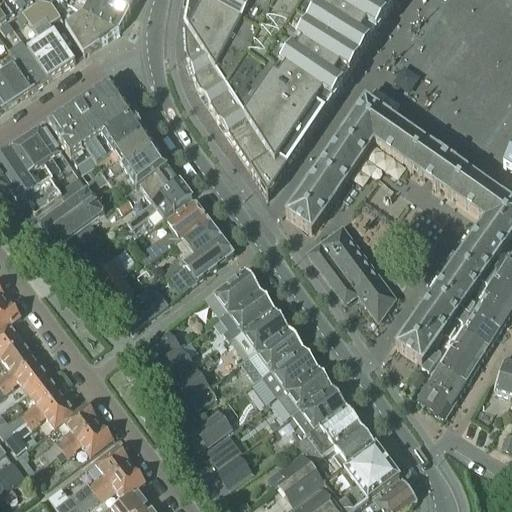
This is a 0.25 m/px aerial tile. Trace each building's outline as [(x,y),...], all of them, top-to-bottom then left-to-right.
[(18,0),(8,0),(18,12),(19,14),(26,9),(18,0)] [(18,0),(26,9),(32,4),(31,3),(28,0),(18,0)] [(41,0),(39,5),(51,8),(54,0),(41,0)] [(129,17),(102,2),(102,3),(97,0),(73,0),(70,5),(73,13),(82,19),(81,20),(101,50),(118,39),(130,18),(129,18),(129,17)] [(103,0),(102,2),(129,17),(134,9),(135,9),(139,0),(103,0)] [(194,0),(191,7),(186,32),(188,55),(310,138),(349,80),(460,148),(488,183),(498,168),(511,176),(511,150),(510,148),(511,144),(511,69),(490,14),(467,0),(194,0)] [(60,23),(51,8),(39,5),(20,18),(31,33),(40,45),(26,54),(47,86),(74,67),(53,36),(49,30),(60,23)] [(84,62),(101,50),(81,20),(65,31),(84,62)] [(26,54),(23,50),(9,60),(34,95),(47,86),(26,54)] [(0,80),(17,106),(34,95),(9,60),(0,65),(0,80)] [(0,116),(0,117),(17,106),(0,80),(0,116)] [(110,87),(47,129),(57,144),(56,144),(58,147),(70,164),(71,163),(76,171),(75,172),(82,181),(107,164),(112,161),(111,160),(144,139),(133,122),(122,105),(110,87)] [(365,106),(329,158),(354,175),(372,150),(406,174),(406,175),(418,183),(418,184),(423,187),(427,190),(446,162),(442,159),(365,106)] [(52,165),(61,159),(43,132),(26,143),(44,170),(43,170),(55,187),(63,181),(72,175),(69,170),(60,177),(52,165)] [(106,188),(155,156),(144,139),(111,160),(112,161),(119,171),(118,171),(116,170),(101,180),(100,179),(87,188),(92,197),(93,197),(106,188)] [(28,180),(43,170),(44,170),(26,143),(10,154),(28,180)] [(36,193),(28,180),(10,154),(0,160),(0,184),(21,215),(24,213),(26,209),(34,222),(60,203),(61,202),(58,198),(49,185),(36,193)] [(136,196),(167,173),(155,156),(106,188),(112,197),(119,192),(126,202),(128,200),(129,201),(135,196),(136,196)] [(329,158),(311,184),(336,201),(354,175),(329,158)] [(446,162),(427,190),(431,193),(435,196),(436,195),(448,204),(449,202),(484,227),(463,256),(488,274),(491,270),(503,252),(511,239),(511,207),(450,165),(446,162)] [(135,196),(129,201),(129,202),(133,207),(134,208),(144,200),(150,209),(151,210),(179,189),(167,173),(136,196),(135,196)] [(14,220),(21,215),(0,184),(0,213),(6,209),(14,220)] [(94,206),(89,200),(89,199),(77,184),(58,198),(61,202),(60,203),(66,211),(38,232),(56,255),(104,220),(94,206)] [(311,184),(285,221),(311,238),(319,227),(336,201),(311,184)] [(150,210),(125,228),(132,236),(147,225),(153,233),(162,226),(191,204),(179,189),(151,210),(150,210)] [(115,213),(120,220),(121,222),(132,213),(127,204),(115,213)] [(173,249),(206,224),(193,207),(165,227),(174,238),(170,241),(168,239),(152,250),(154,253),(145,260),(150,267),(174,250),(173,249)] [(165,283),(219,242),(206,224),(173,249),(174,250),(181,259),(176,262),(171,267),(172,269),(161,278),(165,283)] [(321,253),(312,261),(345,306),(355,299),(377,328),(394,306),(377,283),(375,285),(347,248),(350,246),(342,235),(320,251),(321,253)] [(219,242),(165,283),(169,289),(179,282),(187,293),(195,287),(232,259),(219,242)] [(85,276),(104,261),(96,250),(77,265),(85,276)] [(133,301),(118,282),(133,270),(123,256),(108,268),(110,271),(91,284),(114,315),(133,301)] [(463,256),(395,352),(420,370),(421,370),(425,364),(433,353),(454,323),(461,312),(470,300),(480,285),(485,278),(488,274),(463,256)] [(494,283),(511,294),(511,257),(510,257),(494,283)] [(488,274),(485,278),(491,281),(496,274),(491,270),(488,274)] [(219,325),(260,296),(245,276),(205,306),(219,325)] [(486,289),(491,281),(485,278),(480,285),(486,289)] [(511,319),(511,316),(511,294),(494,283),(483,301),(511,319)] [(228,349),(234,345),(274,316),(260,296),(219,325),(228,336),(222,341),(228,349)] [(144,299),(117,319),(122,327),(127,332),(151,314),(154,312),(144,299)] [(470,300),(461,312),(469,317),(474,310),(469,307),(473,301),(470,300)] [(500,336),(511,319),(483,301),(472,319),(500,336)] [(0,338),(10,331),(20,323),(6,305),(0,309),(0,338)] [(462,328),(469,317),(461,312),(454,323),(462,328)] [(248,364),(288,335),(274,316),(234,345),(248,364)] [(489,354),(500,336),(472,319),(461,337),(489,354)] [(0,366),(0,365),(23,348),(10,331),(0,338),(0,366)] [(261,384),(302,354),(288,335),(248,364),(240,371),(254,389),(261,384)] [(478,372),(489,354),(461,337),(450,355),(478,372)] [(160,368),(179,354),(167,338),(148,352),(160,368)] [(0,392),(36,366),(23,348),(0,365),(0,366),(8,376),(3,380),(2,379),(0,380),(0,392)] [(433,353),(425,364),(433,369),(440,357),(433,353)] [(174,388),(194,374),(179,354),(160,368),(174,388)] [(276,403),(316,373),(302,354),(261,384),(276,403)] [(467,390),(478,372),(450,355),(439,373),(467,390)] [(511,403),(511,369),(509,369),(511,365),(505,363),(493,397),(511,403)] [(433,369),(425,364),(421,370),(420,370),(419,372),(426,377),(427,376),(428,376),(433,369)] [(12,393),(18,389),(27,401),(50,384),(36,366),(0,392),(0,403),(13,394),(12,393)] [(290,422),(331,392),(316,373),(276,403),(290,422)] [(455,408),(467,390),(439,373),(428,391),(455,408)] [(188,408),(208,393),(194,374),(174,388),(188,408)] [(417,393),(423,383),(415,378),(408,388),(417,393)] [(8,442),(25,429),(63,401),(50,384),(27,401),(33,410),(27,414),(27,415),(19,421),(0,434),(0,441),(3,445),(8,441),(8,442)] [(455,408),(428,391),(418,408),(444,426),(455,408)] [(305,443),(345,412),(331,392),(290,422),(290,423),(305,443)] [(215,403),(208,393),(188,408),(189,408),(181,414),(188,423),(215,403)] [(63,401),(25,429),(30,436),(31,436),(39,430),(40,430),(45,426),(52,436),(76,418),(63,401)] [(61,457),(99,428),(85,411),(76,418),(52,436),(53,437),(64,429),(70,437),(62,442),(63,443),(37,464),(44,472),(62,459),(61,457)] [(302,459),(279,477),(285,486),(286,487),(309,470),(322,461),(322,460),(360,432),(345,412),(305,443),(295,450),(302,459)] [(207,453),(230,435),(217,418),(194,435),(207,453)] [(113,446),(99,428),(61,457),(62,459),(66,464),(81,452),(90,464),(113,446)] [(342,476),(375,451),(360,432),(322,460),(322,461),(325,464),(335,456),(338,460),(333,464),(342,476)] [(511,458),(511,455),(511,441),(506,440),(501,455),(511,458)] [(227,445),(203,463),(215,478),(237,462),(239,460),(227,445)] [(342,477),(324,491),(339,511),(361,511),(367,508),(367,507),(398,484),(399,483),(375,451),(342,476),(342,477)] [(75,511),(79,510),(131,471),(117,453),(95,470),(105,484),(99,488),(97,486),(88,492),(86,489),(56,511),(75,511)] [(249,478),(237,462),(215,478),(215,479),(227,494),(249,478)] [(324,491),(309,470),(286,487),(285,486),(277,492),(292,511),(294,511),(320,493),(320,494),(324,491)] [(131,471),(79,510),(80,511),(91,511),(99,507),(101,509),(116,498),(122,506),(136,495),(144,489),(131,471)] [(369,511),(409,511),(416,507),(401,488),(369,511)] [(333,511),(320,494),(320,493),(294,511),(333,511)] [(0,511),(1,511),(16,502),(11,494),(0,502),(0,511)] [(148,511),(136,495),(122,506),(122,507),(114,511),(148,511)]
